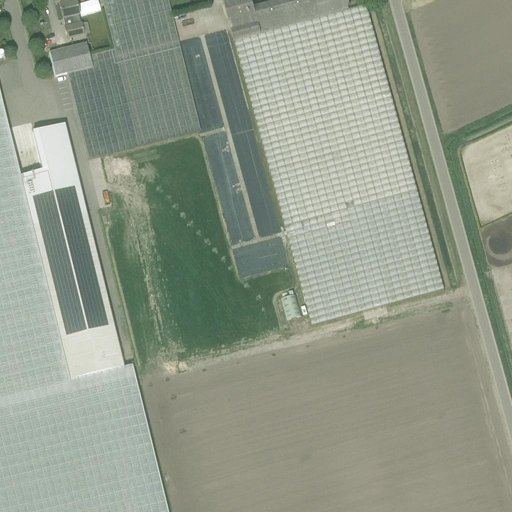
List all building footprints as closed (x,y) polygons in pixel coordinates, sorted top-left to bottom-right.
[(199,132),(167,0),(101,0),(113,51),(88,57),(91,69),(67,75),(88,160),(199,132)] [(231,31),(231,32),(312,327),(444,291),(366,6),(349,11),(347,6),(349,6),(347,0),(283,0),(268,4),(258,7),(259,12),(255,13),(251,0),(240,0),(224,5),(229,23),(231,22),(233,30),(231,31)] [(79,18),(75,2),(59,6),(62,19),(63,19),(65,29),(67,39),(83,35),(81,26),(80,26),(78,18),(79,18)] [(48,54),(52,69),(54,78),(67,75),(91,69),(88,57),(85,45),(48,54)] [(167,511),(132,367),(123,369),(69,382),(19,177),(0,97),(0,511),(167,511)] [(40,172),(19,177),(69,382),(123,369),(65,126),(31,134),(40,172)] [(301,317),(295,297),(281,301),(286,321),(301,317)]
